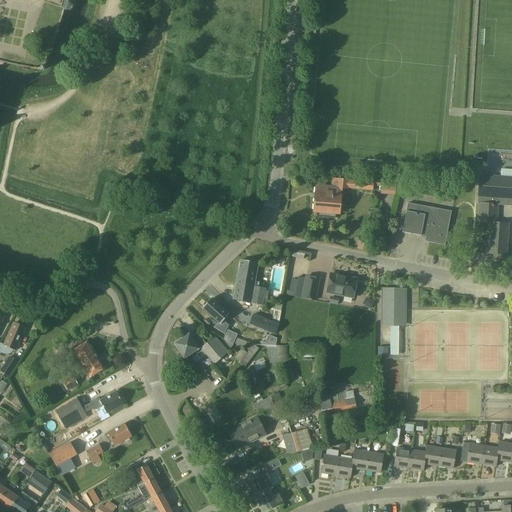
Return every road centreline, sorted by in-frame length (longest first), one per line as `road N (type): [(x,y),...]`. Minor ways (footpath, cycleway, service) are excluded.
road 1 (residential): [(511,288),(281,242),(257,225)]
road 2 (tertiary): [(257,225),(276,193),(293,0)]
road 3 (residential): [(151,368),(133,355),(115,297),(99,285),(40,315),(0,297)]
road 4 (residential): [(302,511),(361,497),(511,487)]
road 5 (tertiary): [(151,368),(155,341),(176,305),(257,225)]
road 6 (tertiary): [(220,511),(162,405),(151,368)]
road 7 (track): [(107,19),(72,89),(17,121)]
